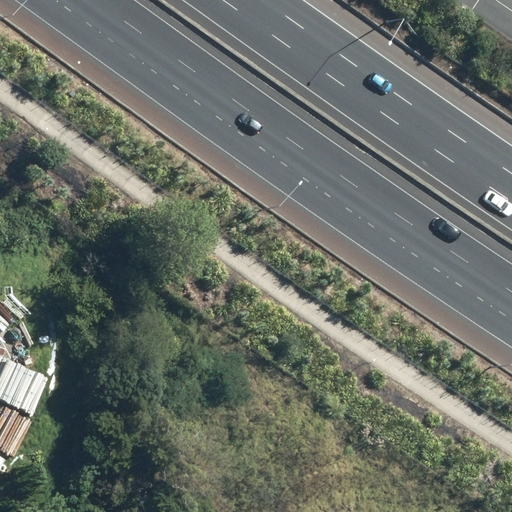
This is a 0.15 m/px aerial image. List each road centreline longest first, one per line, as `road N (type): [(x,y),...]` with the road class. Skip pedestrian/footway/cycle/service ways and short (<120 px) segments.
road 1 (motorway): [(511,296),(96,0)]
road 2 (motorway): [(221,0),(511,197)]
